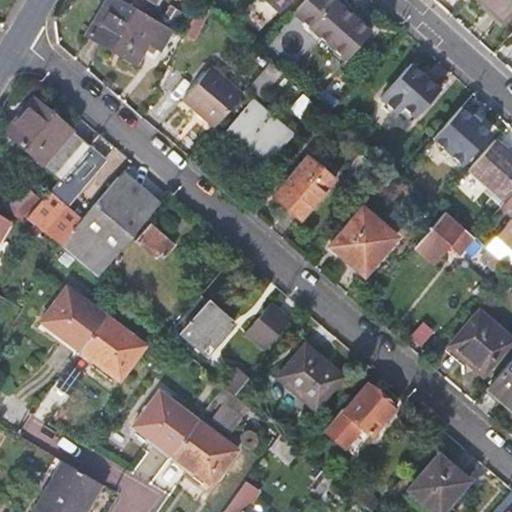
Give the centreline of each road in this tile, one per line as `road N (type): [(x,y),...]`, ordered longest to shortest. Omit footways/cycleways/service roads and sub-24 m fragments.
road 1 (unclassified): [(18,39),(511,462)]
road 2 (unclassified): [(401,0),(511,100)]
